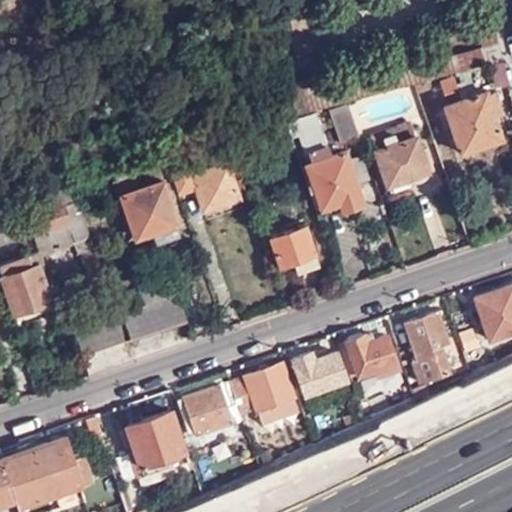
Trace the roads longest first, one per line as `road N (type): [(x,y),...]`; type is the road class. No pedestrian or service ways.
road 1 (residential): [(511,254),(0,420)]
road 2 (motorway): [(511,426),(404,480)]
